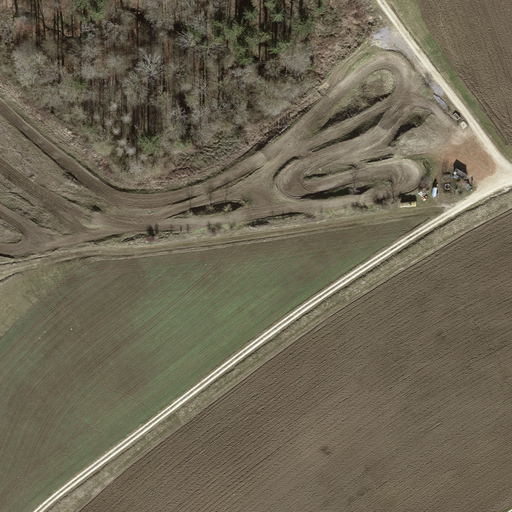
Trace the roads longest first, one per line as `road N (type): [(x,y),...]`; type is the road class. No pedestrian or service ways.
road 1 (track): [(46,511),(260,343),(430,224),(511,183)]
road 2 (track): [(511,167),(386,0)]
